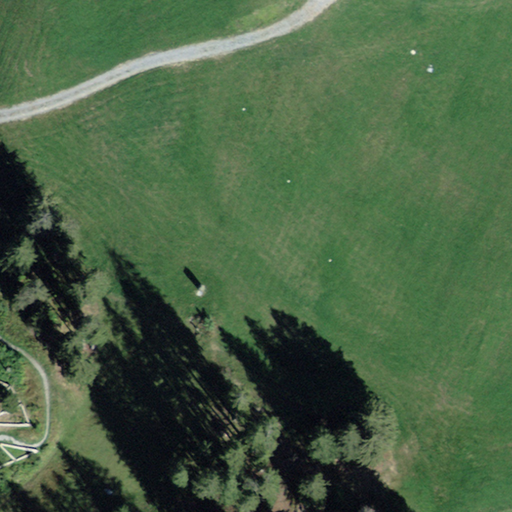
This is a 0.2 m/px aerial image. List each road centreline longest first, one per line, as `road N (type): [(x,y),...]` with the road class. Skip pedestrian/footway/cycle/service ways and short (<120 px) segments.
road 1 (track): [(0,113),(160,60),(255,39),(301,21),(325,0)]
road 2 (track): [(0,340),(46,379),(46,438)]
